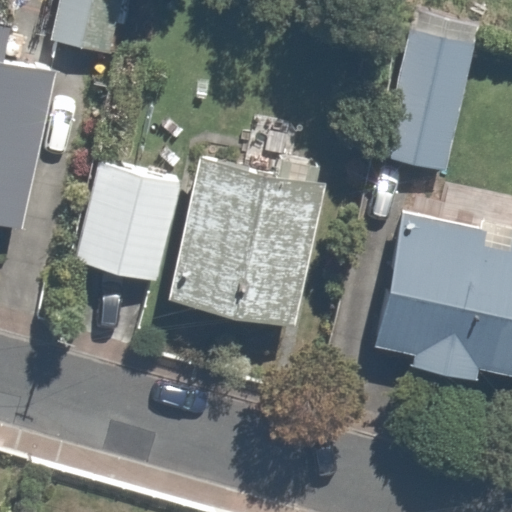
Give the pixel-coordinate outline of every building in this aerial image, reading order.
[(59,60),(6,50),(15,0),(0,0),(0,216),(27,222),(59,60)] [(31,0),(23,41),(83,54),(94,0),(31,0)] [(444,163),(481,7),(450,0),(413,0),(379,148),(444,163)] [(74,254),(161,275),(158,288),(291,320),(327,170),(194,138),(186,173),(98,152),(74,254)] [(477,373),(479,360),(511,366),(511,214),(395,191),(365,336),(404,344),(402,357),(477,373)]
